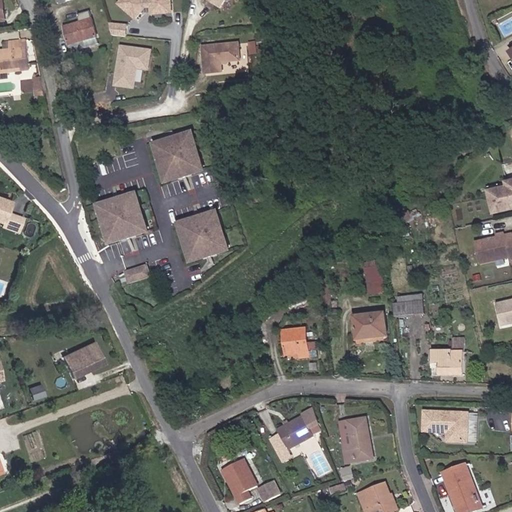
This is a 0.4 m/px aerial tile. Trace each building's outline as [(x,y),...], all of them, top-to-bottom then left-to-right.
[(5,0),(0,0),(0,24),(9,23),(5,0)] [(124,0),(124,15),(174,14),(173,0),(124,0)] [(95,18),(68,27),(73,46),(101,37),(95,18)] [(112,35),(129,36),(130,24),(113,22),(112,35)] [(0,74),(34,72),(28,39),(10,41),(11,48),(0,50),(0,74)] [(242,42),(205,45),(207,74),(227,74),(226,63),(244,62),(242,42)] [(151,71),(155,49),(122,44),(115,86),(137,89),(140,69),(151,71)] [(197,131),(156,143),(170,184),(211,171),(197,131)] [(508,186),(489,190),(495,215),(511,211),(511,180),(508,181),(508,186)] [(141,191),(100,204),(112,247),(154,233),(141,191)] [(0,220),(5,222),(3,228),(21,233),(27,217),(10,212),(13,200),(0,196),(0,220)] [(223,210),(181,222),(195,263),(236,252),(223,210)] [(499,236),(478,243),(483,264),(511,257),(511,249),(509,234),(508,232),(498,233),(499,236)] [(383,261),(369,262),(372,295),(386,293),(383,261)] [(152,265),(128,272),(133,286),(156,278),(152,265)] [(401,303),(396,303),(398,318),(429,316),(425,294),(401,298),(401,303)] [(511,300),(499,303),(505,327),(511,325),(511,300)] [(389,313),(355,317),(359,341),(391,337),(389,313)] [(310,328),(286,331),(290,357),(299,357),(300,360),(313,358),(310,328)] [(456,349),(436,352),(436,365),(441,365),(442,376),(469,375),(468,337),(457,337),(456,349)] [(96,341),(65,356),(76,379),(108,364),(96,341)] [(306,418),(282,430),(293,451),(317,438),(314,432),(324,426),(317,409),(305,415),(306,418)] [(473,413),(427,410),(426,433),(451,435),(451,444),(471,444),(473,413)] [(370,419),(342,423),(348,465),(377,462),(370,419)] [(248,459),(226,471),(243,504),(255,498),(252,491),(261,486),(248,459)] [(470,463),(443,474),(460,511),(477,511),(487,508),(470,463)] [(354,467),(343,470),(347,483),(358,480),(354,467)] [(278,481),(260,490),(267,503),(285,494),(278,481)] [(399,511),(390,484),(360,495),(366,511),(399,511)]
